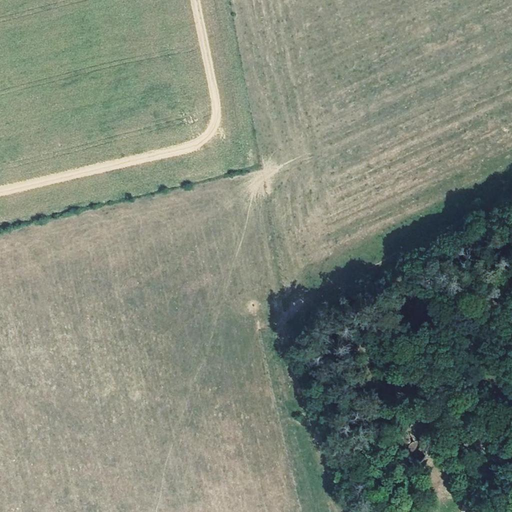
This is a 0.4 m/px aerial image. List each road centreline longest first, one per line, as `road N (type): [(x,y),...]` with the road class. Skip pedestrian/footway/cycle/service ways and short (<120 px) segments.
road 1 (track): [(0,195),(208,140),(221,108),(200,0)]
road 2 (track): [(511,479),(411,437),(424,360),(511,313)]
